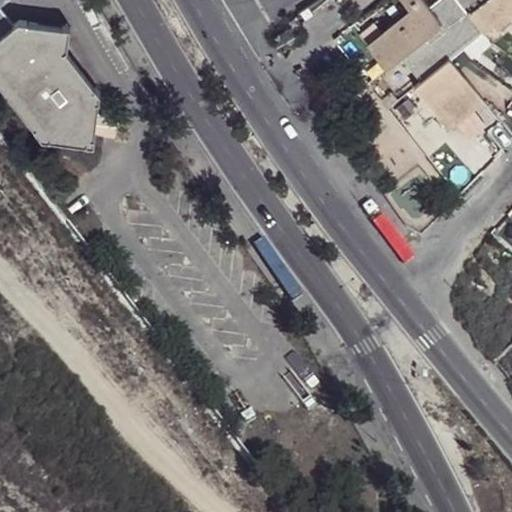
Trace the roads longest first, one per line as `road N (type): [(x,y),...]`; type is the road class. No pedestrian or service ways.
road 1 (primary): [(135,0),(208,125),(374,371),(445,511)]
road 2 (primary): [(411,315),(200,0)]
road 3 (residential): [(411,315),(511,185)]
road 4 (primary): [(511,438),(411,315)]
